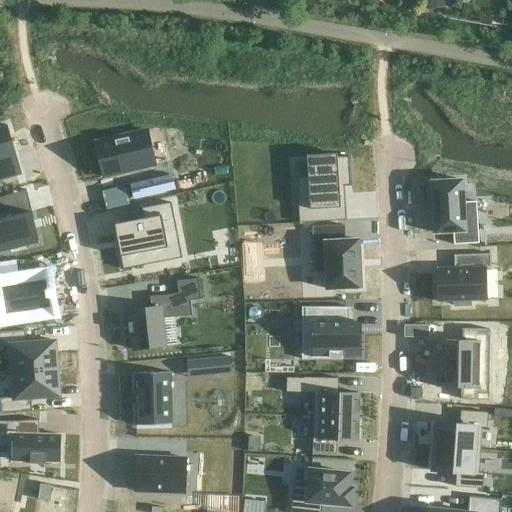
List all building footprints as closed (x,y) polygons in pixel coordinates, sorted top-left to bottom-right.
[(0,180),(17,176),(11,157),(15,156),(6,125),(0,126),(0,180)] [(146,130),(95,142),(103,177),(155,165),(146,130)] [(308,176),(296,177),(297,198),(309,197),(310,209),(340,207),(338,186),(351,185),(349,156),(307,158),(308,176)] [(170,174),(131,184),(134,199),(174,190),(170,174)] [(462,179),(431,181),(434,233),(453,231),(453,244),(478,243),(476,201),(463,202),(462,179)] [(6,195),(0,196),(0,251),(38,242),(30,211),(11,216),(6,195)] [(145,220),(116,225),(120,247),(119,248),(123,269),(143,265),(142,262),(170,257),(163,223),(174,221),(171,202),(143,208),(145,220)] [(343,224),(311,226),(313,271),(326,271),(327,288),(360,286),(357,239),(344,240),(343,224)] [(462,267),(436,268),(437,301),(454,301),(455,305),(470,305),(469,300),(487,300),(486,268),(491,268),(490,253),(462,254),(462,267)] [(12,264),(0,266),(0,284),(1,284),(6,318),(50,311),(45,275),(14,280),(12,264)] [(151,307),(129,310),(133,349),(165,346),(162,318),(192,315),(190,301),(201,299),(199,278),(177,281),(178,293),(149,296),(151,307)] [(348,307),(301,307),(301,324),(310,324),(310,356),(358,356),(358,333),(358,322),(348,322),(348,307)] [(511,324),(499,323),(499,331),(511,332),(511,324)] [(462,340),(437,340),(437,363),(488,364),(489,329),(462,328),(462,340)] [(26,330),(0,331),(0,346),(9,346),(11,371),(57,368),(55,340),(27,342),(26,330)] [(230,357),(208,359),(209,375),(232,372),(230,357)] [(488,364),(437,363),(436,387),(461,387),(460,399),(488,399),(488,364)] [(13,397),(0,397),(0,412),(0,413),(32,410),(31,398),(59,396),(57,368),(11,371),(13,397)] [(170,372),(135,373),(136,425),(171,424),(170,372)] [(286,377),(286,392),(314,393),(313,415),(358,417),(359,393),(337,392),(338,378),(303,377),(303,378),(286,377)] [(435,423),(433,446),(480,450),(481,427),(486,427),(487,412),(460,410),(459,424),(435,423)] [(313,415),(312,453),(336,454),(336,440),(358,441),(358,417),(313,415)] [(0,420),(0,440),(12,441),(12,461),(30,461),(30,463),(45,464),(45,462),(60,462),(60,435),(38,434),(39,419),(14,421),(0,420)] [(433,446),(431,470),(456,472),(455,486),(482,488),(483,473),(478,472),(480,450),(433,446)] [(136,456),(134,491),(184,493),(186,458),(136,456)] [(293,486),(290,511),(320,511),(321,502),(351,505),(353,488),(348,487),(349,473),(309,469),(307,487),(293,486)] [(40,483),(38,491),(50,493),(51,485),(40,483)] [(38,491),(37,499),(49,501),(50,493),(38,491)] [(464,511),(428,508),(427,511),(499,511),(501,499),(468,495),(466,511),(464,511)]
